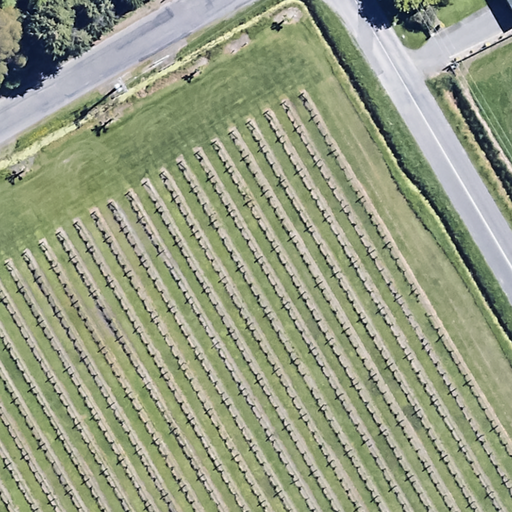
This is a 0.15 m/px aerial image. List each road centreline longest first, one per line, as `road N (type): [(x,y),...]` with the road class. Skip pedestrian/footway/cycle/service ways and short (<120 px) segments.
road 1 (unclassified): [(511,254),(363,0)]
road 2 (unclassified): [(172,0),(0,100)]
